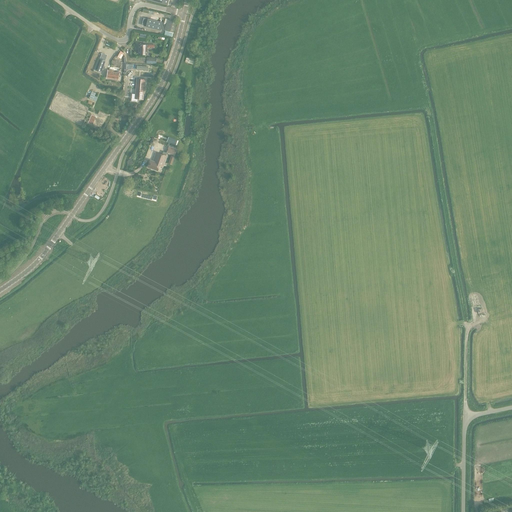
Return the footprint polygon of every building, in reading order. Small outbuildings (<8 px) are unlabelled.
[(161,30),(162,22),(148,19),(146,27),(161,30)] [(165,31),(164,35),(172,37),(173,33),(176,21),(174,20),(168,19),(165,31)] [(154,48),(154,45),(139,45),(139,54),(147,54),(147,47),(148,47),(148,48),(154,48)] [(95,70),(101,72),(103,73),(104,68),(103,68),(106,61),(100,59),(95,70)] [(119,79),(119,73),(112,72),(112,70),(108,70),(107,78),(114,79),(119,79)] [(132,94),(131,101),(137,102),(138,99),(143,99),(145,79),(137,78),(135,94),(132,94)] [(169,137),(167,142),(176,145),(178,140),(169,137)] [(166,156),(167,154),(168,154),(169,152),(175,155),(176,150),(169,148),(167,152),(167,153),(163,152),(162,155),(157,153),(154,162),(151,160),(148,167),(157,170),(159,164),(163,165),(166,156)]
